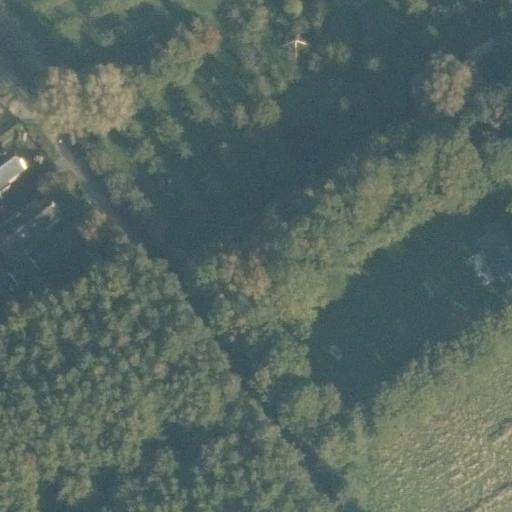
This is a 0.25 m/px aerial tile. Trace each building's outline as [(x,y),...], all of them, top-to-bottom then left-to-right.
[(499,52),(493,43),(464,60),(470,70),(499,52)] [(24,176),(10,157),(3,163),(0,159),(0,203),(1,202),(0,201),(0,198),(9,192),(7,189),(24,176)] [(60,225),(46,206),(38,212),(34,207),(0,231),(0,254),(1,254),(12,268),(34,252),(32,249),(45,240),(43,237),(60,225)] [(490,246),(478,254),(505,297),(511,293),(511,254),(495,227),(483,234),(490,246)] [(8,279),(19,294),(40,279),(29,264),(8,279)] [(0,307),(19,294),(8,279),(0,284),(0,307)]
